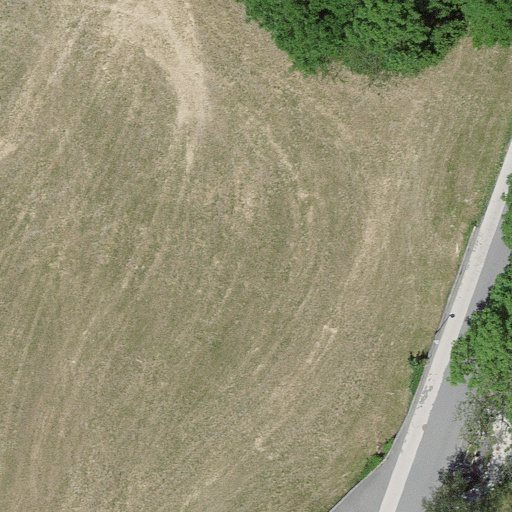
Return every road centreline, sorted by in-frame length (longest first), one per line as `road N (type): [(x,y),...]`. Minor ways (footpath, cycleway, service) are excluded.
road 1 (motorway): [(123,511),(0,124)]
road 2 (unclassified): [(511,244),(417,511)]
